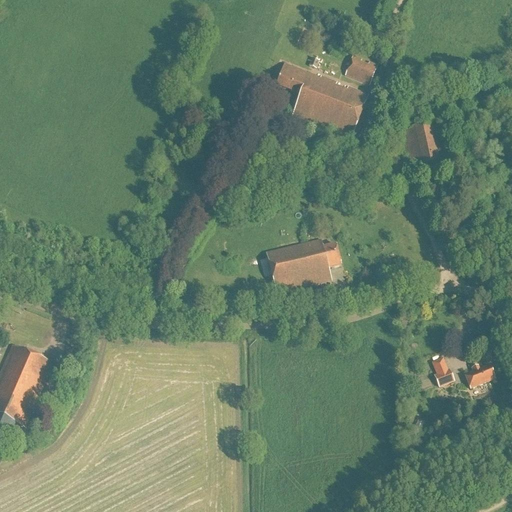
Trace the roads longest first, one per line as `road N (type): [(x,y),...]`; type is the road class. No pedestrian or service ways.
road 1 (unclassified): [(511,339),(494,306),(467,289),(328,324),(161,327),(60,313),(0,291)]
road 2 (track): [(401,0),(388,39),(395,147),(453,289)]
